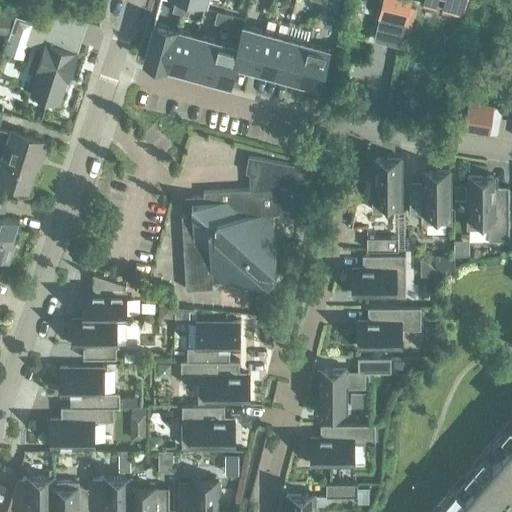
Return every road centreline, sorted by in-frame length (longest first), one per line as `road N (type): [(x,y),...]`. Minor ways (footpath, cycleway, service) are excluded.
road 1 (residential): [(264,511),(360,131)]
road 2 (residential): [(0,409),(107,65)]
road 3 (residential): [(360,131),(107,65)]
road 4 (residential): [(511,152),(360,131)]
